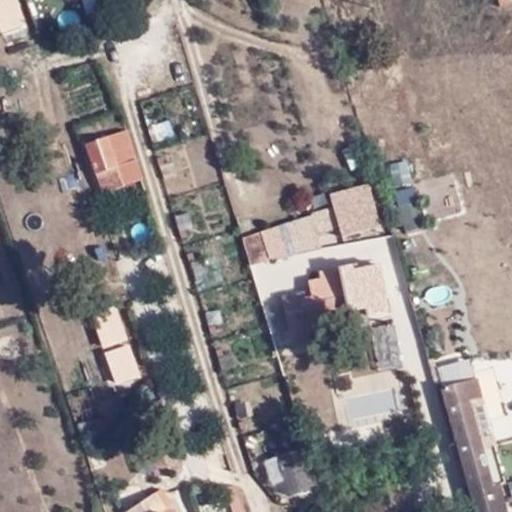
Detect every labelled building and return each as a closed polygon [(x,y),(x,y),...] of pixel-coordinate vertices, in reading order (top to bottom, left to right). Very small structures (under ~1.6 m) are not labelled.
[(168,119),(150,123),(155,140),(173,135),(168,119)] [(107,138),(85,145),(95,176),(102,196),(124,189),(107,138)] [(162,179),(168,196),(186,191),(180,174),(162,179)] [(292,257),(322,250),(321,245),(378,229),(366,188),(331,197),(334,209),(282,227),(292,257)] [(271,263),(292,257),(282,227),(260,234),(269,259),(271,263)] [(241,240),(249,266),(269,259),(260,234),(241,240)] [(291,346),(308,343),(306,331),(324,327),(326,326),(328,325),(329,323),(330,320),(331,318),(332,317),(333,317),(337,315),(339,315),(365,309),(367,317),(388,312),(378,266),(351,272),(350,267),(338,270),(319,274),(321,281),(309,283),(312,297),(282,304),(291,346)] [(247,359),(272,354),(267,330),(242,335),(247,359)] [(310,350),(308,343),(291,346),(292,354),(310,350)] [(438,363),(443,380),(473,373),(468,355),(438,363)] [(492,487),(468,402),(479,399),(474,380),(441,388),(447,408),(474,509),(474,511),(506,511),(499,485),(492,487)] [(300,433),(305,448),(314,445),(309,430),(300,433)] [(275,498),(308,488),(292,432),(258,442),(275,498)] [(156,475),(183,464),(174,442),(147,453),(156,475)] [(136,486),(119,492),(124,506),(141,500),(136,486)] [(232,511),(244,511),(237,487),(224,488),(232,511)] [(161,511),(164,510),(154,495),(128,511),(161,511)]
